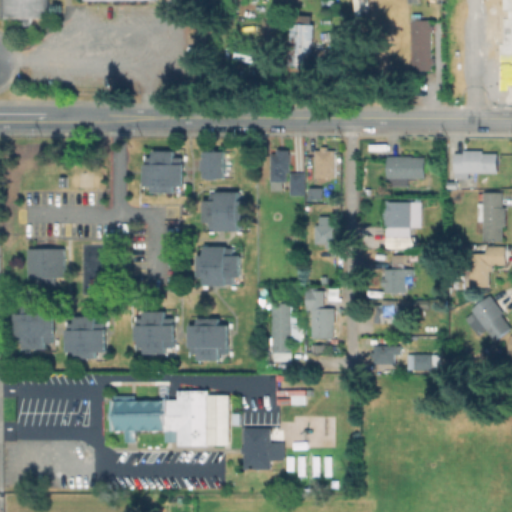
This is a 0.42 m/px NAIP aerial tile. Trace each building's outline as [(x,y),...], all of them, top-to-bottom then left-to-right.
[(50,0),(51,17),(32,17),(32,21),(24,22),(24,17),(4,17),(3,0),(50,0)] [(432,19),(432,25),(435,24),(435,30),(432,31),(433,56),(435,56),(436,64),(433,64),(433,68),(415,69),(414,19),(432,19)] [(315,67),(292,66),(294,25),(317,26),(315,67)] [(341,48),(313,48),(313,64),(340,64),(341,48)] [(329,147),(329,151),(336,151),(336,177),(318,177),(318,151),(324,151),(324,147),(329,147)] [(284,149),(284,153),(292,153),(292,170),(288,170),(288,180),(274,180),(274,153),(279,153),(280,149),(284,149)] [(485,149),(485,153),(499,153),(499,171),(478,171),(478,178),(458,177),(458,171),(456,171),(457,153),(465,153),(466,149),(485,149)] [(143,163),(145,163),(145,156),(152,156),(152,150),(173,150),(173,156),(181,156),(181,163),(182,163),(182,185),(174,185),(174,192),(152,192),(152,185),(143,185),(143,163)] [(200,150),(223,150),(223,177),(201,177),(200,150)] [(427,156),(427,177),(417,177),(417,179),(410,179),(410,183),(384,183),(384,176),(389,176),(389,155),(414,155),(414,156),(427,156)] [(306,173),(306,193),(293,193),(293,173),(306,173)] [(311,199),(311,187),(324,188),(324,199),(311,199)] [(216,229),(216,228),(209,228),(209,220),(203,220),(203,199),(209,199),(210,192),(216,192),(216,191),(238,191),(238,199),(245,199),(245,221),(238,221),(238,230),(216,229)] [(505,191),(505,206),(508,206),(508,225),(505,225),(505,240),(485,240),(485,220),(479,220),(479,202),(485,202),(485,198),(480,198),(480,193),(485,193),(485,191),(505,191)] [(413,201),(413,226),(412,226),(412,235),(388,235),(388,226),(386,226),(387,220),(386,220),(386,199),(389,199),(389,201),(413,201)] [(337,224),(336,246),(329,246),(329,242),(318,242),(318,225),(325,225),(325,222),(328,222),(329,224),(337,224)] [(225,284),(225,282),(232,283),(232,275),(238,275),(238,254),(232,254),(232,247),(226,247),(226,245),(203,245),(203,253),(197,253),(196,275),(203,275),(203,284),(225,284)] [(507,246),(507,263),(494,263),(494,270),(490,270),(490,285),(472,285),(472,270),(457,270),(457,253),(489,253),(489,245),(507,246)] [(27,247),(63,247),(64,276),(28,276),(27,247)] [(409,253),(409,262),(412,261),(413,268),(415,268),(415,274),(407,274),(408,290),(387,290),(387,284),(384,284),(384,278),(386,278),(386,269),(395,269),(395,253),(409,253)] [(325,289),(325,307),(336,307),(336,323),(334,323),(335,336),(315,336),(314,309),(308,309),(308,303),(302,304),(301,289),(325,289)] [(503,313),(511,324),(511,328),(497,340),(481,318),(474,323),(470,317),(476,313),(473,308),(492,294),(505,312),(503,313)] [(429,298),(429,310),(404,310),(404,298),(429,298)] [(400,304),(400,320),(375,320),(375,303),(400,304)] [(14,334),(16,334),(16,341),(23,341),(23,347),(45,347),(45,341),(52,341),(52,335),(53,335),(53,312),(45,312),(45,306),(23,305),(23,312),(15,312),(14,334)] [(294,305),(294,361),(275,361),(275,305),(294,305)] [(135,324),(136,324),(136,317),(144,317),(144,311),(165,311),(165,317),(172,317),(172,324),(173,324),(173,346),(165,346),(165,353),(143,352),(143,346),(135,346),(135,324)] [(65,328),(67,328),(67,322),(74,322),(74,315),(95,315),(95,322),(103,322),(103,328),(104,328),(104,351),(96,351),(96,357),(74,357),(74,351),(65,351),(65,328)] [(188,346),(189,346),(189,353),(197,353),(197,359),(218,359),(218,353),(225,353),(225,346),(227,346),(227,324),(218,324),(218,317),(197,317),(197,324),(188,324),(188,346)] [(402,345),(402,353),(396,353),(396,363),(376,363),(376,345),(402,345)] [(432,356),(432,369),(411,369),(411,355),(432,356)] [(113,429),(113,394),(134,394),(134,399),(166,399),(177,398),(177,390),(207,389),(207,393),(229,393),(229,444),(177,444),(177,440),(165,440),(165,428),(134,428),(134,441),(124,441),(124,429),(113,429)] [(284,441),(284,459),(272,459),(272,468),(246,468),(246,452),(244,452),(244,446),(247,446),(247,427),(273,427),(273,441),(284,441)]
